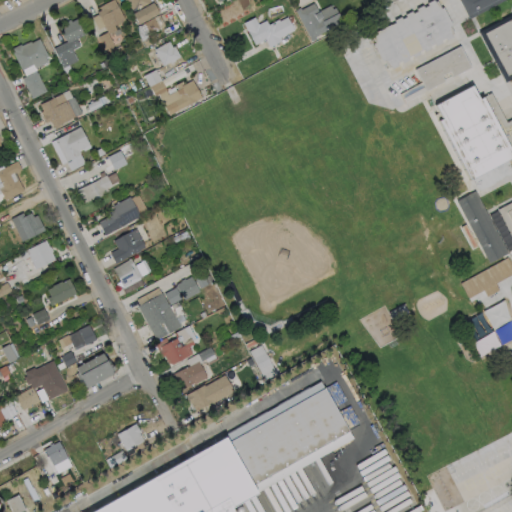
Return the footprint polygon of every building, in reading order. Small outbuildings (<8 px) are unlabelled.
[(114,30),(107,34),(99,21),(95,12),(99,10),(97,7),(110,0),(112,0),(114,3),(123,20),(122,20),(114,25),(112,26),(114,29),(114,30)] [(150,0),(158,12),(144,20),(136,24),(134,20),(130,14),(131,14),(122,0),(150,0)] [(371,33),(436,0),(456,36),(388,72),(371,33)] [(511,0),(458,0),(468,19),(474,16),(504,0),(511,0)] [(311,3),(316,12),(328,6),(330,10),(333,8),(338,18),(340,22),(313,37),(314,39),(309,41),(297,18),(293,10),(298,8),(299,10),(311,3)] [(478,30),(505,81),(511,77),(511,13),(511,12),(480,29),(478,30)] [(163,25),(145,35),(139,26),(141,25),(140,24),(148,20),(157,15),(160,20),(163,25)] [(253,19),(256,24),(264,21),(266,25),(270,23),(271,25),(273,24),(272,22),(276,20),(277,21),(283,18),(285,17),(286,18),(292,31),(278,38),(279,41),(267,47),(264,41),(262,43),(261,41),(252,45),(241,23),(250,19),(253,17),(253,19)] [(78,21),(85,34),(75,39),(78,46),(70,50),(75,61),(61,68),(51,49),(65,42),(58,28),(65,24),(64,22),(66,21),(68,20),(69,21),(69,22),(71,21),(77,18),(78,21)] [(37,39),(46,57),(43,58),(45,62),(33,68),(31,65),(20,71),(11,53),(12,52),(10,49),(18,44),(19,46),(29,42),(29,43),(37,39)] [(167,41),(170,48),(172,46),(178,57),(172,60),(173,61),(169,64),(168,63),(161,66),(156,57),(155,57),(153,54),(154,53),(152,49),(167,41)] [(413,68),(422,86),(402,96),(404,100),(444,80),(441,75),(449,71),(452,75),(470,66),(459,45),(413,68)] [(43,90),(29,97),(19,77),(33,70),(43,90)] [(190,81),(199,98),(167,115),(162,107),(179,98),(175,90),(176,90),(173,85),(179,82),(181,85),(190,81)] [(433,103),(440,116),(436,118),(468,179),(511,156),(511,154),(481,95),(477,97),(470,84),(433,103)] [(60,94),(64,101),(72,98),(79,114),(59,124),(60,127),(53,130),(52,128),(51,128),(48,121),(43,123),(35,106),(60,94)] [(89,148),(82,151),(80,148),(76,151),(82,163),(68,170),(64,163),(68,160),(68,159),(59,164),(48,142),(77,126),(89,148)] [(112,169),(125,163),(118,150),(106,156),(112,169)] [(18,169),(12,172),(21,190),(0,201),(0,167),(14,160),(18,169)] [(100,171),(102,174),(103,174),(104,175),(112,171),(115,177),(116,180),(115,180),(108,183),(109,184),(103,187),(105,190),(98,193),(99,194),(79,203),(72,189),(98,177),(96,173),(100,171)] [(455,200),(485,261),(506,252),(474,190),(455,200)] [(115,227),(102,234),(95,222),(108,215),(106,212),(111,208),(110,205),(115,202),(126,196),(137,215),(115,227)] [(511,200),(496,209),(511,240),(511,200)] [(20,212),(22,215),(28,212),(30,216),(34,214),(41,229),(19,241),(8,218),(20,212)] [(113,262),(107,252),(115,248),(111,240),(133,228),(139,240),(138,240),(142,246),(113,262)] [(42,239),(46,247),(47,246),(49,251),(48,252),(52,259),(32,269),(22,249),(42,239)] [(459,282),(467,298),(511,273),(511,267),(506,257),(459,282)] [(128,258),(132,265),(133,264),(139,276),(136,277),(140,284),(122,293),(119,287),(120,286),(116,279),(110,268),(128,258)] [(66,279),(73,293),(48,306),(44,298),(47,296),(44,289),(49,286),(49,285),(58,281),(58,282),(66,279)] [(0,286),(7,283),(11,292),(0,297),(0,286)] [(178,326),(153,340),(134,306),(159,292),(178,326)] [(484,309),(493,326),(508,319),(500,301),(484,309)] [(47,319),(42,309),(30,314),(35,324),(47,319)] [(93,339),(72,349),(65,334),(85,324),(93,339)] [(182,326),(191,343),(186,346),(189,352),(169,363),(165,362),(161,355),(158,356),(151,343),(162,337),(165,341),(174,337),(171,332),(182,326)] [(262,380),(274,374),(260,344),(248,350),(262,380)] [(110,373),(84,388),(82,385),(80,386),(73,373),(75,372),(73,367),(99,353),(110,373)] [(50,360),(64,390),(44,400),(37,385),(31,388),(28,382),(24,384),(21,377),(24,375),(22,371),(31,367),(32,368),(50,360)] [(204,376),(176,391),(168,375),(196,360),(204,376)] [(222,374),(231,390),(209,403),(208,401),(193,410),(188,402),(187,403),(182,394),(201,383),(202,385),(222,374)] [(88,511),(233,511),(232,509),(353,438),(321,381),(88,511)] [(37,401),(19,410),(12,396),(29,387),(37,401)] [(91,425),(97,437),(138,416),(132,404),(91,425)] [(141,440),(123,450),(114,433),(132,423),(137,432),(136,432),(141,440)] [(65,443),(82,477),(99,468),(82,434),(65,443)] [(56,441),(65,458),(50,465),(41,448),(47,445),(46,444),(50,442),(51,443),(56,441)] [(105,460),(109,466),(125,457),(121,451),(105,460)] [(60,478),(64,486),(72,481),(67,474),(60,478)] [(21,481),(33,502),(38,499),(26,478),(21,481)] [(41,489),(45,496),(49,494),(46,488),(41,489)] [(6,500),(12,511),(21,511),(25,510),(17,494),(6,500)]
